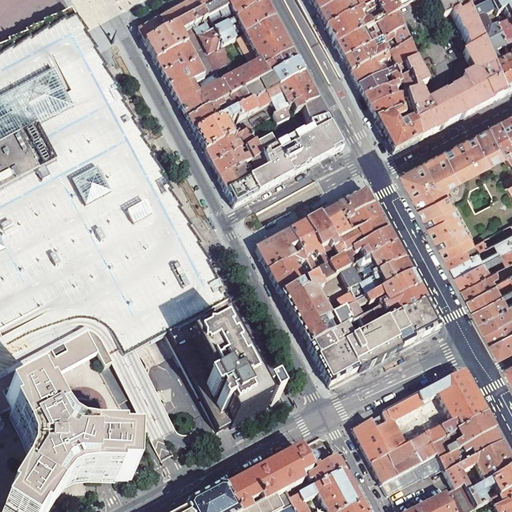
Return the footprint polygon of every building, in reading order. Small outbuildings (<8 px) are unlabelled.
[(204,0),(195,0),(181,8),(188,20),(200,14),(209,9),(204,0)] [(260,0),(225,0),(209,9),(200,14),(204,22),(205,21),(212,33),(263,5),(260,0)] [(204,0),(209,9),(225,0),(204,0)] [(312,9),(324,31),(382,0),(307,0),(312,7),(312,9)] [(388,0),(382,0),(324,31),(328,38),(332,46),(334,49),(361,34),(374,27),(396,16),(395,12),(388,0)] [(388,0),(395,12),(412,3),(410,0),(388,0)] [(433,0),(442,19),(451,15),(454,13),(455,15),(466,11),(461,0),(433,0)] [(461,0),(466,11),(469,16),(499,0),(461,0)] [(499,0),(469,16),(504,97),(511,93),(511,72),(492,32),(506,26),(510,35),(511,34),(511,9),(508,12),(501,0),(499,0)] [(511,0),(501,0),(508,12),(511,9),(511,0)] [(265,10),(263,5),(212,33),(221,50),(222,49),(233,43),(226,31),(236,25),(243,38),(272,22),(270,19),(265,10)] [(178,10),(158,21),(165,33),(188,20),(181,8),(178,10)] [(466,11),(455,15),(469,46),(494,103),(504,97),(469,16),(466,11)] [(469,46),(455,15),(454,13),(451,15),(466,47),(469,46)] [(204,22),(200,14),(188,20),(165,33),(143,45),(147,52),(151,61),(153,64),(185,47),(196,41),(212,33),(205,21),(204,22)] [(382,41),(403,31),(396,16),(374,27),(382,41)] [(158,342),(164,339),(226,307),(222,299),(216,288),(211,276),(203,280),(189,254),(184,244),(161,200),(155,190),(150,181),(146,174),(142,165),(133,149),(124,133),(123,130),(114,113),(106,99),(96,79),(93,72),(89,66),(78,43),(71,27),(64,25),(55,21),(38,30),(24,38),(8,46),(0,50),(0,398),(2,402),(29,387),(25,380),(34,374),(36,378),(47,372),(49,377),(92,354),(94,358),(102,372),(109,368),(133,356),(148,348),(158,342)] [(143,45),(165,33),(158,21),(139,31),(136,33),(143,45)] [(236,42),(244,57),(252,53),(258,65),(250,69),(219,85),(228,101),(240,95),(267,81),(264,75),(262,70),(290,55),(287,49),(281,39),(274,27),(272,22),(243,38),(236,42)] [(511,38),(510,35),(506,26),(492,32),(511,72),(511,38)] [(374,27),(361,34),(368,48),(382,41),(374,27)] [(368,48),(341,62),(346,72),(348,75),(409,45),(403,31),(382,41),(368,48)] [(230,65),(222,49),(221,50),(212,33),(196,41),(214,74),(230,65)] [(339,58),(341,62),(368,48),(361,34),(334,49),(336,53),(339,58)] [(413,62),(414,61),(409,45),(348,75),(354,86),(356,89),(393,71),(402,67),(413,62)] [(469,46),(466,47),(468,50),(469,53),(463,57),(466,64),(468,62),(474,73),(471,74),(463,79),(467,89),(471,87),(481,110),(494,103),(469,46)] [(203,80),(185,47),(153,64),(159,75),(164,85),(173,102),(181,115),(185,124),(228,101),(219,85),(196,98),(191,89),(199,85),(197,82),(203,80)] [(244,57),(250,69),(258,65),(252,53),(244,57)] [(262,70),(264,75),(271,72),(274,77),(295,65),(291,57),(290,55),(262,70)] [(405,78),(407,78),(411,91),(413,96),(427,138),(481,110),(471,87),(467,89),(463,79),(461,80),(463,84),(425,105),(421,97),(418,89),(420,88),(425,85),(417,70),(414,61),(413,62),(402,67),(405,78)] [(296,67),(295,65),(274,77),(267,81),(240,95),(247,107),(264,98),(302,78),(296,67)] [(363,103),(368,112),(396,103),(396,101),(403,99),(402,96),(411,91),(407,78),(405,78),(402,67),(393,71),(400,85),(391,89),(386,91),(383,92),(362,100),(363,103)] [(360,98),(362,100),(383,92),(380,84),(383,83),(386,79),(387,79),(391,89),(400,85),(393,71),(356,89),(357,92),(360,98)] [(271,72),(264,75),(267,81),(274,77),(271,72)] [(308,90),(302,78),(264,98),(268,104),(279,98),(287,112),(292,109),(295,115),(302,112),(301,110),(316,104),(311,95),(308,90)] [(402,96),(403,99),(403,101),(413,96),(411,91),(402,96)] [(247,107),(240,95),(228,101),(185,124),(190,133),(192,136),(221,121),(232,115),(247,107)] [(413,96),(403,101),(405,105),(406,108),(408,114),(409,118),(418,143),(427,138),(413,96)] [(268,104),(264,98),(247,107),(232,115),(243,134),(247,132),(272,118),(275,117),(268,104)] [(275,117),(283,112),(284,113),(287,112),(279,98),(268,104),(275,117)] [(372,120),(374,123),(400,115),(399,111),(398,107),(405,105),(403,101),(403,99),(396,101),(396,103),(368,112),(370,117),(372,120)] [(308,127),(325,122),(324,118),(322,116),(316,104),(301,110),(302,112),(308,127)] [(276,128),(288,121),(287,117),(284,113),(283,112),(275,117),(272,118),(276,128)] [(387,147),(392,157),(418,143),(409,118),(402,120),(401,117),(400,115),(374,123),(384,141),(387,147)] [(511,115),(502,121),(511,140),(511,115)] [(232,140),(221,121),(192,136),(193,139),(202,155),(232,140)] [(511,140),(502,121),(491,127),(511,165),(511,152),(511,151),(511,150),(511,140)] [(331,133),(325,122),(308,127),(309,132),(303,135),(302,134),(274,150),(269,140),(254,148),(259,158),(265,172),(223,194),(224,196),(226,200),(229,205),(298,168),(297,166),(338,145),(331,133)] [(511,192),(509,187),(511,185),(511,165),(491,127),(401,174),(407,185),(417,203),(425,220),(433,234),(437,242),(446,260),(485,240),(511,225),(511,192)] [(253,145),(247,132),(243,134),(232,140),(202,155),(205,161),(208,166),(209,169),(253,145)] [(254,148),(253,145),(209,169),(213,175),(215,179),(216,181),(259,158),(254,148)] [(265,172),(259,158),(216,181),(218,184),(222,192),(223,194),(265,172)] [(346,225),(351,223),(350,221),(373,209),(371,206),(365,194),(362,196),(331,212),(339,226),(343,224),(343,225),(344,225),(346,225)] [(343,234),(346,239),(379,221),(378,219),(374,211),(373,209),(350,221),(351,223),(354,229),(343,234)] [(318,219),(333,246),(346,239),(343,234),(340,236),(336,228),(339,226),(331,212),(329,213),(325,215),(318,219)] [(327,269),(333,280),(339,277),(347,273),(340,259),(333,246),(318,219),(316,220),(313,222),(305,226),(322,258),(327,256),(328,256),(329,256),(333,254),(337,263),(327,269)] [(333,246),(340,259),(386,234),(383,228),(380,223),(379,221),(346,239),(333,246)] [(511,225),(485,240),(489,248),(511,235),(511,225)] [(296,248),(300,256),(304,264),(306,268),(311,277),(313,281),(317,288),(319,287),(333,280),(327,269),(322,258),(305,226),(302,228),(296,231),(289,234),(296,248)] [(257,257),(267,275),(292,261),(288,253),(296,248),(289,234),(282,238),(274,243),(255,253),(257,257)] [(340,259),(347,273),(394,248),(387,237),(386,234),(340,259)] [(455,275),(456,277),(511,247),(511,235),(489,248),(479,253),(474,255),(451,268),(455,275)] [(447,262),(451,268),(474,255),(473,252),(474,250),(477,249),(479,253),(489,248),(485,240),(446,260),(447,262)] [(511,247),(456,277),(457,280),(462,289),(504,268),(511,263),(511,247)] [(402,264),(395,251),(394,248),(347,273),(339,277),(347,293),(402,264)] [(268,277),(274,288),(278,296),(280,299),(298,289),(301,297),(307,294),(303,287),(307,284),(305,279),(311,277),(306,268),(295,274),(291,267),(296,265),(299,266),(304,264),(300,256),(292,261),(267,275),(268,277)] [(347,293),(349,297),(355,307),(410,278),(406,271),(403,266),(402,264),(347,293)] [(464,292),(468,300),(497,284),(495,279),(502,275),(502,274),(505,273),(506,271),(504,268),(462,289),(464,292)] [(471,306),(473,310),(511,289),(511,276),(508,278),(497,284),(468,300),(469,302),(471,306)] [(417,292),(411,281),(410,278),(355,307),(342,314),(349,327),(358,323),(417,292)] [(280,299),(283,305),(300,337),(307,350),(336,335),(346,329),(349,327),(342,314),(355,307),(349,297),(323,311),(314,296),(321,292),(319,287),(317,288),(313,281),(307,284),(303,287),(307,294),(301,297),(298,289),(280,299)] [(475,313),(480,322),(509,306),(505,298),(511,293),(511,289),(473,310),(475,313)] [(421,299),(418,294),(417,292),(358,323),(364,336),(424,305),(421,299)] [(484,330),(485,333),(511,318),(511,304),(509,306),(480,322),(482,326),(484,330)] [(364,336),(354,342),(369,371),(386,362),(401,354),(400,352),(404,350),(418,342),(421,340),(423,343),(439,334),(426,308),(424,305),(364,336)] [(232,317),(226,307),(164,339),(218,437),(267,411),(257,393),(258,393),(259,392),(260,391),(261,390),(262,389),(262,388),(262,387),(261,385),(260,383),(258,382),(256,381),(253,382),(251,384),(247,376),(244,370),(251,367),(257,363),(242,336),(232,317)] [(511,318),(485,333),(487,335),(489,339),(491,344),(511,332),(511,318)] [(349,327),(346,329),(351,338),(338,345),(336,341),(338,341),(338,339),(336,335),(307,350),(310,356),(314,362),(354,342),(364,336),(358,323),(349,327)] [(511,351),(511,332),(491,344),(493,347),(499,358),(511,351)] [(365,373),(369,371),(354,342),(314,362),(316,366),(329,392),(365,373)] [(29,387),(2,402),(0,398),(0,417),(8,414),(17,431),(20,438),(29,454),(30,468),(26,475),(4,511),(44,511),(58,492),(60,488),(75,480),(96,481),(102,481),(102,478),(86,477),(87,469),(75,468),(75,471),(53,482),(34,511),(16,511),(14,511),(38,472),(37,450),(12,404),(28,396),(53,442),(75,454),(75,459),(81,459),(81,455),(88,455),(88,450),(104,450),(104,446),(74,445),(61,438),(47,413),(35,391),(94,358),(92,354),(49,377),(47,372),(36,378),(34,374),(25,380),(29,387)] [(155,395),(174,385),(167,372),(148,382),(142,373),(124,383),(117,370),(135,360),(133,356),(109,368),(114,378),(147,437),(150,430),(169,421),(155,395)] [(142,373),(135,360),(117,370),(124,383),(142,373)] [(251,367),(244,370),(247,376),(251,384),(253,382),(256,381),(258,382),(260,383),(253,371),(251,367)] [(450,425),(409,448),(415,458),(429,450),(485,418),(466,382),(462,376),(379,420),(387,434),(392,431),(390,427),(421,410),(420,408),(435,400),(450,425)] [(53,442),(28,396),(12,404),(37,450),(38,472),(14,511),(16,511),(34,511),(53,482),(75,471),(75,468),(87,469),(86,477),(102,478),(102,481),(120,482),(129,482),(130,448),(104,446),(104,450),(88,450),(88,455),(81,455),(81,459),(75,459),(75,454),(53,442)] [(434,459),(437,464),(493,433),(492,430),(489,425),(485,418),(429,450),(434,459)] [(355,440),(369,467),(404,450),(392,431),(387,434),(379,420),(352,434),(355,440)] [(437,464),(445,477),(500,446),(497,441),(495,436),(493,433),(437,464)] [(445,477),(453,492),(454,494),(462,489),(466,496),(470,494),(460,476),(475,468),(485,486),(511,470),(511,467),(502,450),(500,446),(445,477)] [(434,459),(429,450),(415,458),(409,448),(404,450),(369,467),(371,471),(380,488),(434,459)] [(292,511),(287,503),(284,496),(300,487),(298,483),(297,481),(310,474),(299,451),(223,492),(218,490),(201,499),(184,508),(183,511),(292,511)] [(337,462),(306,478),(308,482),(310,482),(312,481),(316,488),(343,474),(339,465),(337,462)] [(498,499),(511,491),(511,470),(485,486),(470,494),(466,496),(474,511),(486,505),(481,496),(493,490),(498,499)] [(345,477),(343,474),(316,488),(309,492),(298,498),(287,503),(292,511),(346,511),(360,505),(358,500),(345,477)] [(298,498),(309,492),(307,489),(296,494),(298,498)] [(472,511),(474,511),(466,496),(462,489),(454,494),(453,492),(414,511),(472,511)] [(511,511),(511,491),(498,499),(488,504),(492,511),(511,511)]
